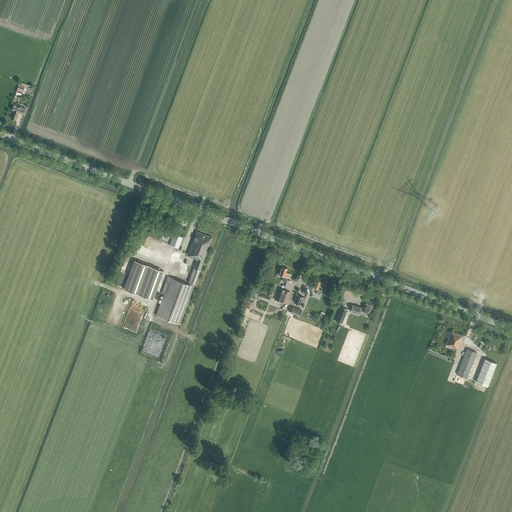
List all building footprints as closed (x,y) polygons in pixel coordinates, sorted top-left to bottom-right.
[(23,94),(26,84),(20,82),(17,92),(23,94)] [(24,114),(26,108),(13,104),(11,110),(13,111),(10,118),(16,120),(18,112),(24,114)] [(168,241),(171,234),(164,231),(162,238),(168,241)] [(212,237),(196,231),(187,255),(192,257),(191,258),(197,260),(188,282),(195,285),(212,237)] [(174,234),(170,245),(175,247),(179,236),(174,234)] [(143,257),(166,263),(166,261),(168,262),(170,257),(146,250),(143,257)] [(135,260),(124,289),(153,299),(163,271),(135,260)] [(287,269),(282,266),(279,274),(284,276),(282,281),(287,282),(288,278),(289,278),(291,274),(286,273),(287,269)] [(194,286),(168,276),(161,293),(164,294),(156,315),(180,324),(194,286)] [(315,280),(312,287),(316,289),(315,292),(317,293),(321,295),(322,290),(319,288),(321,282),(315,280)] [(285,303),(289,292),(280,288),(276,300),(285,303)] [(294,303),(300,305),(301,303),(304,304),(306,298),(303,297),(298,295),(294,303)] [(371,307),(374,302),(367,298),(365,303),(362,309),(360,308),(353,305),(350,311),(358,314),(359,312),(361,312),(362,312),(362,311),(368,313),(371,307)] [(301,310),(293,307),(290,313),(296,315),(294,318),(297,319),(299,316),(301,310)] [(336,321),(342,324),(347,310),(341,307),(336,321)] [(463,336),(451,332),(446,344),(457,348),(463,336)] [(477,353),(467,349),(457,374),(467,378),(477,353)] [(488,386),(497,363),(485,358),(476,382),(488,386)]
